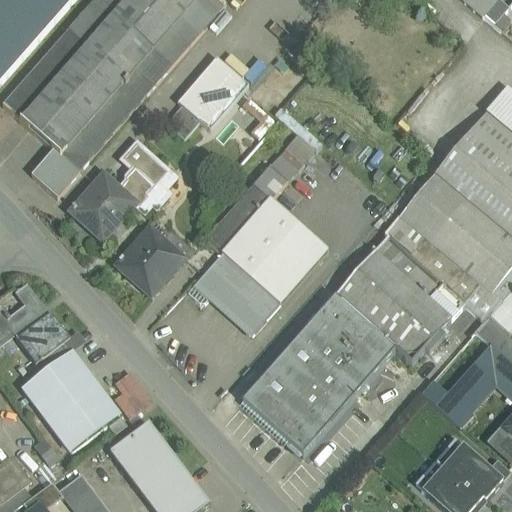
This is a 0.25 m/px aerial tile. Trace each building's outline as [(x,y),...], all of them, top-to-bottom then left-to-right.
[(0,0),(0,87),(77,0),(0,0)] [(98,0),(70,34),(146,100),(225,10),(212,0),(98,0)] [(212,0),(225,10),(226,9),(215,0),(212,0)] [(499,3),(495,0),(457,0),(484,22),(484,21),(499,3)] [(499,3),(484,21),(494,30),(509,11),(499,3)] [(146,100),(70,34),(3,110),(21,126),(20,126),(53,155),(61,161),(79,176),(80,176),(146,100)] [(435,180),(511,244),(511,96),(507,92),(486,117),(486,118),(435,180)] [(182,110),(166,128),(184,144),(200,126),(182,110)] [(168,177),(137,150),(124,165),(135,174),(126,184),(128,186),(120,194),(137,209),(137,210),(140,212),(148,202),(147,201),(168,177)] [(53,155),(32,180),(57,203),(80,176),(79,176),(61,161),(53,155)] [(271,171),(206,245),(223,259),(271,204),(272,205),(288,187),(271,171)] [(104,180),(75,212),(74,210),(72,213),(73,214),(71,217),(103,247),(137,210),(137,209),(120,194),(104,180)] [(511,274),(511,244),(435,180),(386,239),(389,242),(473,316),(485,326),(488,322),(502,306),(492,298),(511,274)] [(271,204),(223,259),(280,310),(328,255),(272,205),(271,204)] [(151,234),(117,272),(150,301),(184,263),(151,234)] [(389,242),(243,407),(303,460),(383,370),(384,371),(397,356),(411,369),(425,353),(428,357),(444,339),(441,336),(447,329),(457,337),(473,316),(389,242)] [(280,310),(223,259),(188,298),(200,308),(205,308),(210,303),(253,341),(280,310)] [(511,274),(492,298),(502,306),(511,296),(511,294),(511,274)] [(50,320),(27,291),(16,299),(25,311),(9,324),(1,312),(0,312),(0,342),(10,335),(36,370),(65,348),(70,344),(51,319),(50,320)] [(511,296),(502,306),(488,322),(509,340),(511,336),(511,296)] [(509,340),(488,322),(485,326),(476,336),(490,350),(496,355),(497,354),(509,340)] [(511,367),(511,342),(509,340),(497,354),(511,368),(511,367)] [(65,348),(36,370),(43,379),(72,357),(65,348)] [(511,368),(497,354),(496,355),(490,350),(448,397),(447,398),(466,415),(467,414),(468,415),(493,387),(511,404),(511,368)] [(120,421),(72,357),(43,379),(23,394),(71,458),(120,421)] [(466,415),(447,398),(448,397),(433,384),(421,398),(432,408),(456,429),(459,432),(472,418),(468,415),(467,414),(466,415)] [(511,421),(502,432),(511,441),(500,453),(511,463),(511,421)] [(121,423),(109,432),(115,440),(127,431),(121,423)] [(149,429),(111,458),(151,511),(208,511),(210,510),(149,429)] [(511,441),(502,432),(491,445),(500,453),(511,441)] [(462,450),(422,495),(441,511),(476,511),(501,485),(462,450)] [(496,465),(490,473),(502,483),(509,475),(496,465)] [(17,467),(0,480),(0,501),(5,508),(25,493),(32,487),(17,467)] [(105,511),(82,480),(60,497),(71,511),(105,511)] [(52,488),(37,500),(44,510),(41,511),(51,511),(64,503),(52,488)] [(5,508),(0,511),(19,511),(23,509),(32,502),(25,493),(5,508)] [(25,511),(41,511),(44,510),(37,500),(36,500),(32,502),(23,509),(25,511)]
